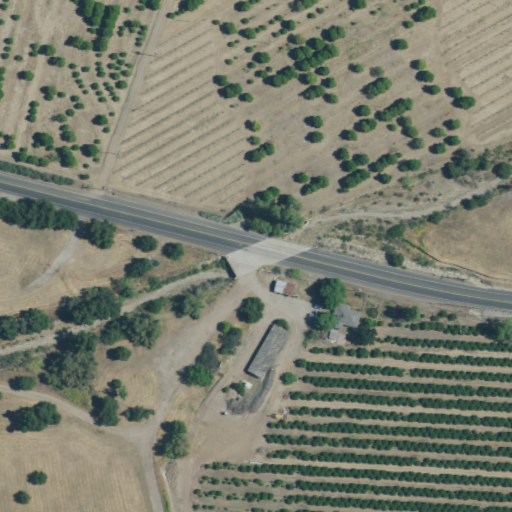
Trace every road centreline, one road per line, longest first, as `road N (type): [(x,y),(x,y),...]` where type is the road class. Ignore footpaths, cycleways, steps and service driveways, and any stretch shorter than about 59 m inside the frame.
road 1 (primary): [(245,244),(0,181)]
road 2 (primary): [(511,302),(291,256)]
